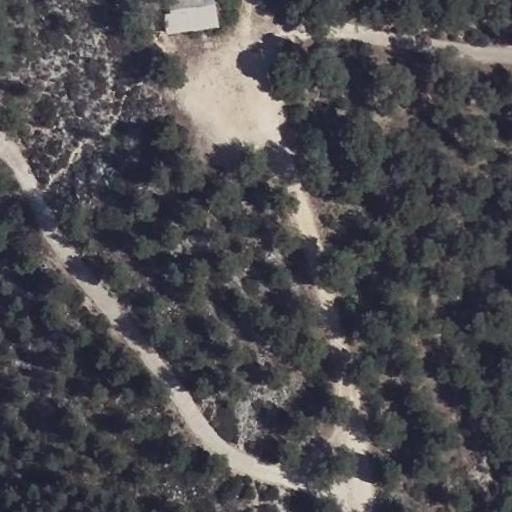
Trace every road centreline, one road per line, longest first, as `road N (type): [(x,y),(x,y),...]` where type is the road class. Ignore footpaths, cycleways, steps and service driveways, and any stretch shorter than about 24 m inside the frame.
road 1 (track): [(511,59),(314,29),(262,43),(271,127),(341,332),(366,511)]
road 2 (track): [(0,140),(52,233),(125,318),(224,460),(364,498)]
